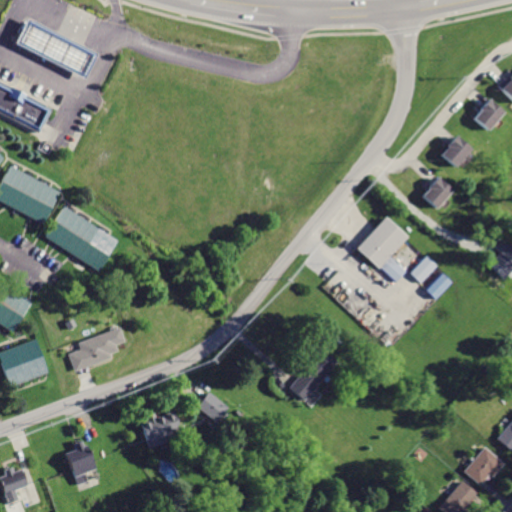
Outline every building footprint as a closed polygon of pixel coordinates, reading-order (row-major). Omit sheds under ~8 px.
[(21,20),(10,44),(78,76),(89,52),(21,20)] [(511,74),(498,88),(511,102),(511,74)] [(0,86),(0,113),(36,132),(47,111),(0,86)] [(486,98),(471,118),(486,130),(502,111),(486,98)] [(454,135),(438,155),(453,167),(469,148),(454,135)] [(6,165),(0,176),(0,202),(38,223),(55,192),(6,165)] [(435,176),(418,195),(434,209),(451,190),(435,176)] [(61,209),(44,237),(97,268),(113,240),(61,209)] [(382,216),(353,249),(393,284),(405,270),(389,256),(406,237),(382,216)] [(511,239),(508,235),(493,248),(499,254),(492,259),(488,264),(501,279),(511,268),(511,239)] [(424,255),(407,272),(419,284),(436,267),(424,255)] [(2,283),(0,286),(0,325),(11,332),(31,302),(2,283)] [(66,353),(73,372),(111,358),(109,353),(114,351),(112,344),(122,340),(117,327),(76,343),(79,348),(66,353)] [(0,349),(0,373),(5,388),(44,374),(32,339),(0,349)] [(317,340),(302,357),(306,361),(284,386),(303,403),(340,361),(317,340)] [(207,390),(195,405),(214,421),(226,406),(207,390)] [(169,411),(156,416),(153,410),(142,415),(145,421),(138,424),(147,449),(179,437),(169,411)] [(511,415),(495,437),(511,451),(511,415)] [(80,437),(69,443),(71,448),(61,453),(75,484),(84,480),(82,474),(94,469),(80,437)] [(483,446),(461,471),(478,486),(488,474),(491,477),(503,464),(483,446)] [(9,466),(0,469),(0,472),(1,475),(0,475),(0,498),(2,503),(14,498),(11,490),(25,484),(19,469),(11,472),(9,466)] [(460,480),(437,508),(441,511),(459,511),(476,493),(460,480)]
